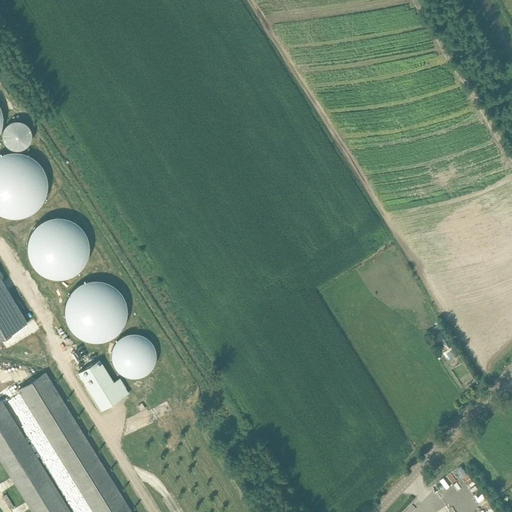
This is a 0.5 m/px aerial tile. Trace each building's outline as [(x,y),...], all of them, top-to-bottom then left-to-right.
[(45,181),(46,176),(32,154),(17,150),(4,150),(0,153),(0,213),(12,217),(24,216),(40,206),(45,188),(45,181)] [(66,275),(84,270),(86,243),(78,217),(55,216),(30,223),(28,249),(35,273),(66,275)] [(0,275),(0,340),(29,323),(0,275)] [(122,280),(67,281),(68,338),(123,337),(122,280)] [(78,372),(102,410),(128,393),(119,378),(113,382),(99,359),(78,372)] [(131,511),(45,372),(17,390),(93,511),(71,511),(1,399),(0,400),(0,459),(32,511),(131,511)] [(462,468),(439,482),(445,492),(468,478),(462,468)]
